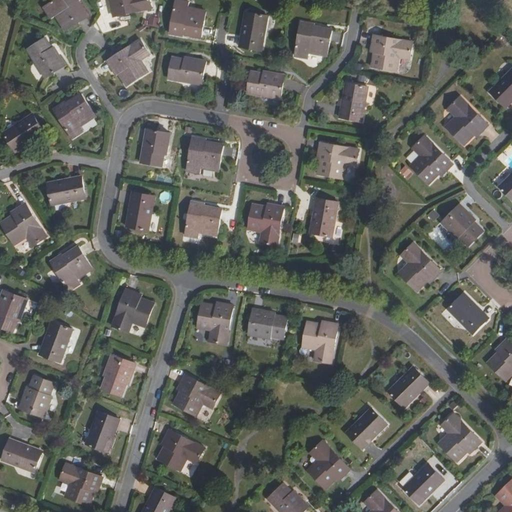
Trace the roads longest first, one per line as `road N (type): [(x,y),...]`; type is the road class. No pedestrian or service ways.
road 1 (residential): [(187,276),(370,310),(412,339),(511,440)]
road 2 (residential): [(119,511),(187,276)]
road 3 (residential): [(112,166),(106,247),(125,265),(187,276)]
road 4 (residential): [(355,11),(345,60),(312,91),(293,141)]
road 5 (residential): [(504,133),(468,170),(469,188),(511,233)]
road 6 (residential): [(255,139),(247,149),(249,175),(271,189),(285,186),(301,165),(293,141)]
